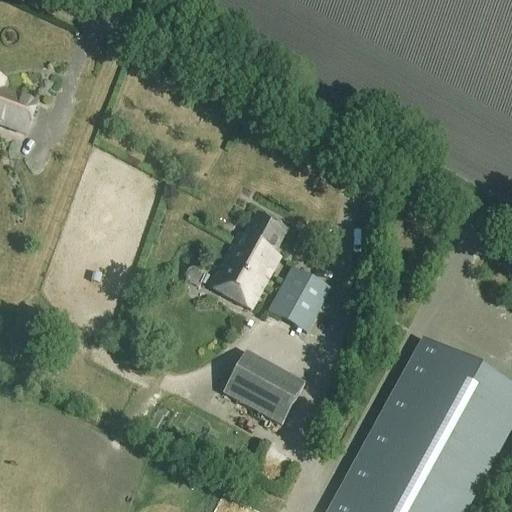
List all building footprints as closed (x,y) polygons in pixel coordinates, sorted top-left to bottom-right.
[(0,127),(24,137),(36,106),(0,93),(0,90),(3,83),(0,82),(0,127)] [(235,236),(206,288),(250,313),(279,261),(273,257),(286,235),(255,218),(243,240),(235,236)] [(332,293),(293,272),(269,317),(308,337),(332,293)] [(467,511),(511,430),(511,393),(421,343),(328,511),(467,511)] [(223,396),(282,429),(305,388),(246,355),(223,396)]
